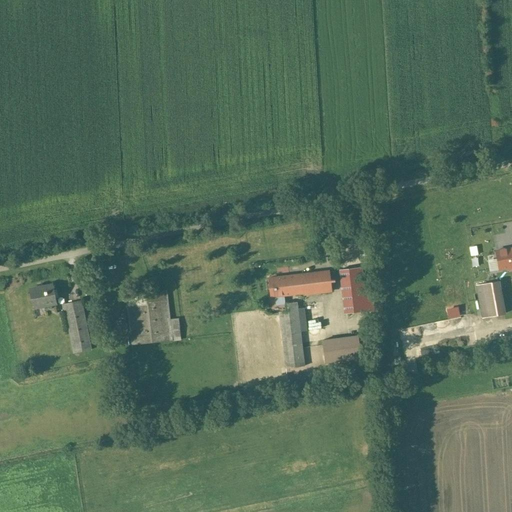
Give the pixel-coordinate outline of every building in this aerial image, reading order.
[(487,238),(471,241),(474,255),(473,255),(476,274),(509,268),(509,270),(511,269),(511,247),(490,252),(487,238)] [(360,267),(340,270),(346,314),(366,311),(360,267)] [(329,272),(268,278),(270,297),(275,296),(283,295),(303,293),(303,295),(331,292),(329,272)] [(498,282),(476,286),(482,318),(504,314),(498,282)] [(53,285),(29,290),(33,309),(56,304),(53,285)] [(166,290),(126,295),(132,345),(181,339),(178,320),(170,321),(166,290)] [(283,295),(275,296),(276,305),(284,304),(283,295)] [(80,301),(63,304),(73,353),(91,349),(80,301)] [(287,312),(279,313),(285,369),(304,366),(296,302),(286,304),(287,312)] [(358,336),(322,341),(324,363),(360,358),(358,336)]
